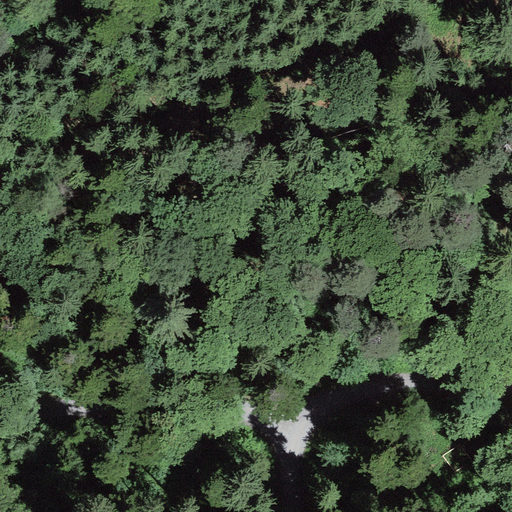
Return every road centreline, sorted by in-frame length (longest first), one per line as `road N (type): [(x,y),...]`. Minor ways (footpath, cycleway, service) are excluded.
road 1 (track): [(454,0),(251,71),(99,113),(0,116)]
road 2 (track): [(0,406),(217,411),(293,433)]
road 3 (track): [(293,433),(318,404),(360,383),(511,387)]
